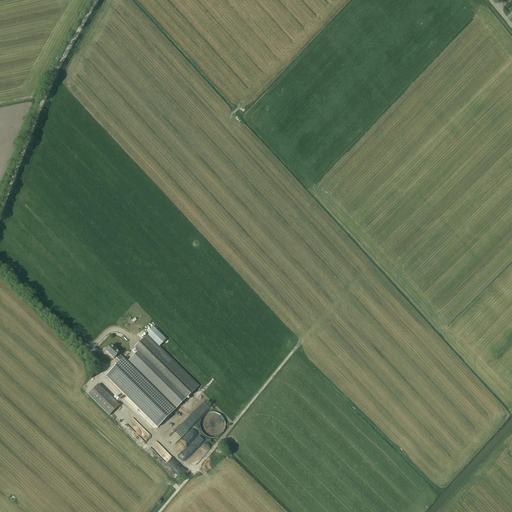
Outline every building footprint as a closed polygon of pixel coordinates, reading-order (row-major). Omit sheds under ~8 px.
[(176,409),(186,399),(199,386),(159,346),(166,339),(153,326),(146,333),(147,335),(134,348),(138,352),(129,361),(176,409)] [(124,358),(124,359),(119,354),(120,353),(112,345),(106,351),(114,359),(115,357),(120,362),(106,376),(157,428),(176,410),(124,358)] [(119,405),(98,384),(88,395),(109,416),(119,405)] [(150,436),(133,418),(124,426),(129,432),(132,429),(144,442),(150,436)] [(183,453),(187,457),(203,440),(199,436),(183,453)]
